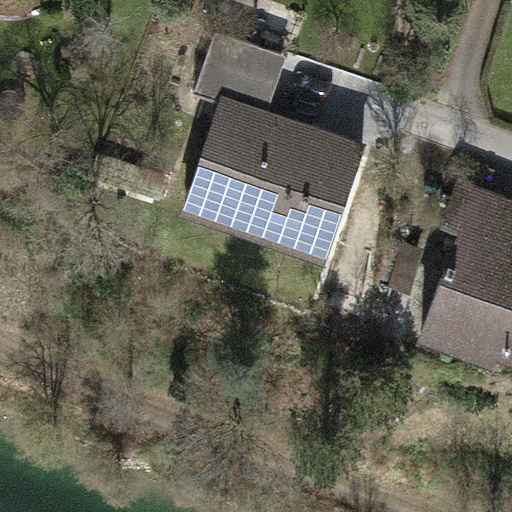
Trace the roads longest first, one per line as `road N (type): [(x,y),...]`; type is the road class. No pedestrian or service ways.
road 1 (track): [(0,345),(421,511)]
road 2 (residential): [(511,150),(304,80)]
